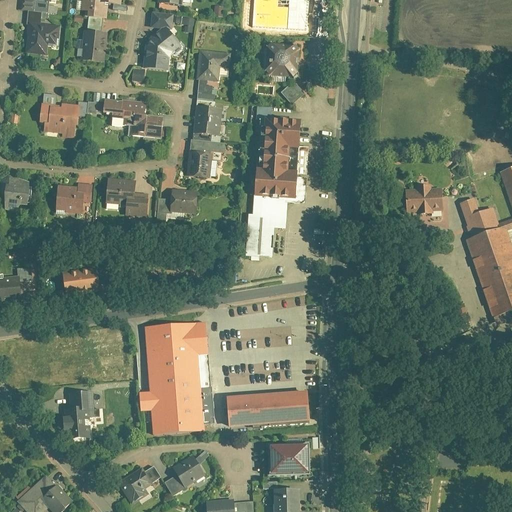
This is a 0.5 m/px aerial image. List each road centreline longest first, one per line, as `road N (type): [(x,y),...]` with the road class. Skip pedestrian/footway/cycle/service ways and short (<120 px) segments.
road 1 (residential): [(336,283),(0,335)]
road 2 (residential): [(104,90),(171,99),(178,112),(173,161),(80,173),(0,163)]
road 3 (tertiary): [(336,283),(355,0)]
road 4 (tertiary): [(336,511),(336,283)]
road 5 (residential): [(92,485),(152,452),(238,445),(239,481)]
road 6 (residential): [(0,391),(92,485)]
